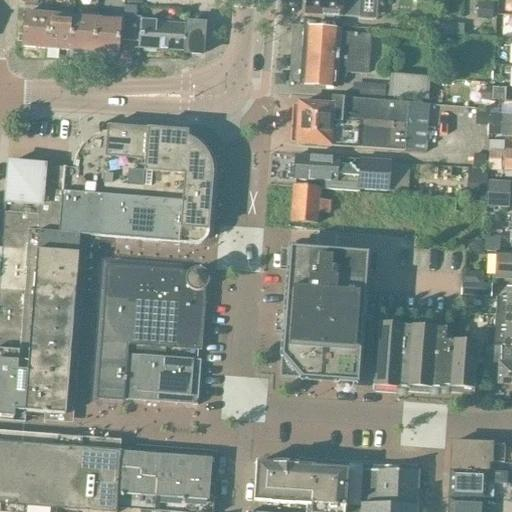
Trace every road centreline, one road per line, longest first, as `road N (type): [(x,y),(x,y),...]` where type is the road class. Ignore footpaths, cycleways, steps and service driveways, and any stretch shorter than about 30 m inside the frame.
road 1 (secondary): [(0,93),(214,97)]
road 2 (tertiary): [(238,415),(435,423)]
road 3 (tertiary): [(236,236),(247,262),(238,415)]
road 4 (tertiary): [(236,236),(241,157),(214,97)]
